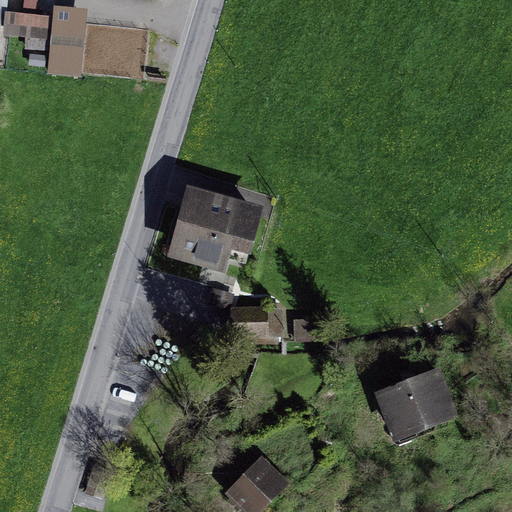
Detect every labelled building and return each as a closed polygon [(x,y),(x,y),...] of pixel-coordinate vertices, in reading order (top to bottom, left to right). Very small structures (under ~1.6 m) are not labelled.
[(54,7),(53,17),(50,56),(48,74),(81,78),(87,10),(54,7)] [(24,54),(50,56),(53,17),(6,12),(5,26),(4,36),(26,38),(24,54)] [(251,256),(263,209),(187,186),(168,259),(226,275),(232,251),(251,256)] [(235,295),(213,289),(208,306),(230,312),(235,295)] [(230,347),(279,345),(279,338),(284,338),(283,314),(279,314),(279,307),(232,308),(230,347)] [(295,327),(295,343),(315,343),(315,328),(295,327)] [(440,369),(376,394),(395,443),(458,419),(440,369)] [(261,459),(225,494),(242,511),(261,511),(288,486),(261,459)] [(110,466),(90,461),(82,491),(101,496),(110,466)]
